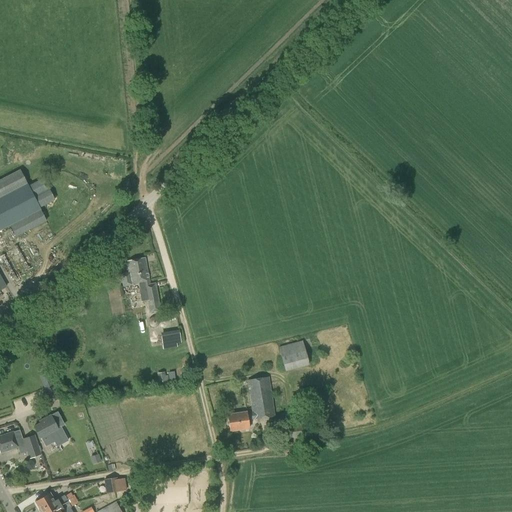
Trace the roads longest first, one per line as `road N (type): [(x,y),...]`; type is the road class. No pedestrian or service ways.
road 1 (unclassified): [(0,345),(355,0)]
road 2 (track): [(125,0),(146,202),(217,458)]
road 3 (track): [(217,458),(377,424),(511,368)]
road 4 (track): [(0,493),(217,458)]
